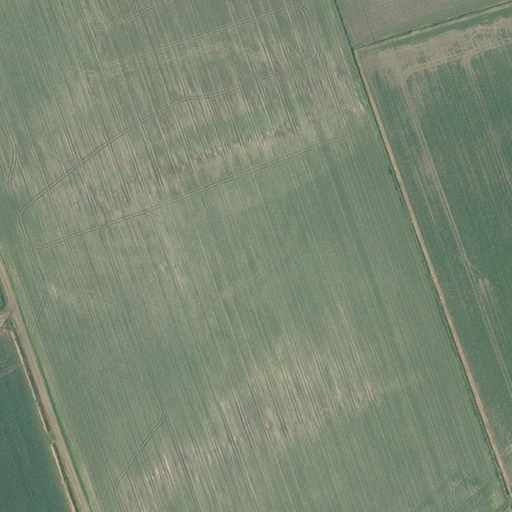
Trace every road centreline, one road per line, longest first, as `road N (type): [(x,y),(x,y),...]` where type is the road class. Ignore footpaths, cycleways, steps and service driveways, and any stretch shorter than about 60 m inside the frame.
road 1 (track): [(85,511),(0,267)]
road 2 (track): [(358,42),(511,1)]
